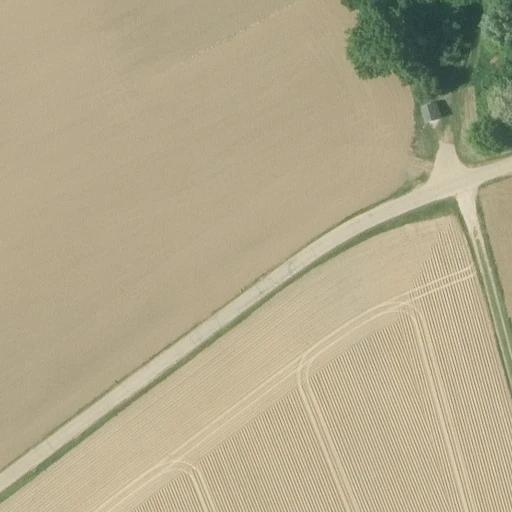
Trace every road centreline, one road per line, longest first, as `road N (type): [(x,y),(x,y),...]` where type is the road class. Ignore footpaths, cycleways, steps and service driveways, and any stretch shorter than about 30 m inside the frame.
road 1 (unclassified): [(0,483),(323,243),(511,166)]
road 2 (track): [(478,0),(448,158),(460,184)]
road 3 (track): [(511,343),(460,184)]
